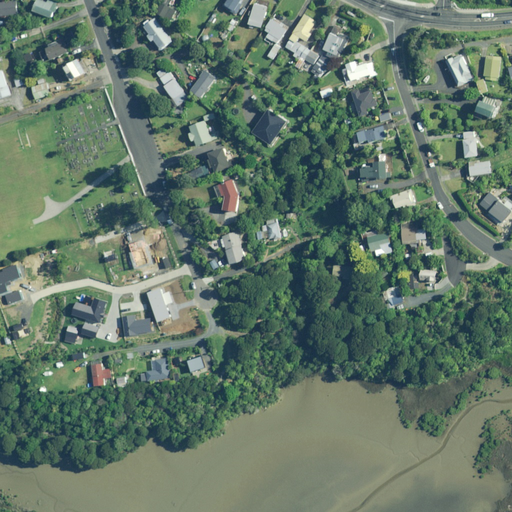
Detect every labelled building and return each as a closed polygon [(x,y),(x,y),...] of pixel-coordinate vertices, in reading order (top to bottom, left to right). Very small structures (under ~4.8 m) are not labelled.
[(38,0),(34,11),(54,18),(60,3),(55,1),(52,0),(49,0),(48,2),(42,0),(38,0)] [(18,14),(17,1),(0,2),(0,18),(5,18),(5,16),(18,14)] [(178,10),(163,1),(157,12),(172,21),(178,10)] [(268,7),(256,3),(250,24),(262,27),(268,7)] [(317,21),(305,14),(286,47),(296,52),(294,55),(300,59),(296,66),(300,68),(306,59),(308,55),(311,50),(298,42),(301,37),(308,41),(313,33),(310,32),(317,21)] [(174,41),(156,18),(151,22),(149,19),(144,24),(151,33),(149,35),(153,41),(156,39),(163,49),(174,41)] [(281,24),(272,19),(266,30),(270,32),(267,37),(279,43),(287,29),(283,27),(285,23),(282,22),(281,24)] [(201,33),(207,24),(203,22),(198,31),(201,33)] [(343,28),(336,24),(324,49),(340,56),(342,51),(340,50),(346,36),(341,33),(343,28)] [(70,52),(66,41),(40,51),(44,62),(70,52)] [(282,47),(276,43),(269,56),(274,59),(282,47)] [(476,79),(464,54),(448,62),(460,86),(476,79)] [(489,79),(499,80),(499,77),(501,77),(503,57),(488,56),(486,76),(489,76),(489,79)] [(84,69),(78,59),(64,68),(73,81),(82,75),(79,72),(84,69)] [(328,63),(320,59),(312,72),(320,77),(328,63)] [(314,65),(306,61),(302,69),(309,73),(314,65)] [(352,80),(357,79),(358,80),(362,79),(361,78),(371,75),(371,76),(377,75),(373,61),(358,66),(357,61),(347,64),(348,68),(344,69),(346,74),(350,73),(352,80)] [(175,79),(166,66),(157,73),(179,106),(190,98),(176,78),(175,79)] [(195,71),(189,66),(186,69),(192,74),(195,71)] [(0,98),(12,94),(3,70),(0,71),(0,98)] [(217,78),(206,70),(191,91),(202,98),(217,78)] [(25,84),(22,76),(15,79),(17,87),(25,84)] [(489,92),(486,79),(479,81),(482,93),(489,92)] [(50,95),(46,82),(32,87),(36,99),(50,95)] [(375,98),(371,86),(354,92),(362,116),(370,114),(369,108),(379,105),(376,98),(375,98)] [(500,107),(495,105),(497,100),(487,96),(485,101),(480,99),(476,109),(474,115),(483,119),(485,114),(496,118),(500,107)] [(289,121),(270,108),(254,132),(273,145),(289,121)] [(391,119),(390,113),(380,116),(382,122),(391,119)] [(211,135),(206,120),(191,126),(193,132),(190,133),(193,141),(196,140),(198,146),(219,138),(217,132),(211,135)] [(388,138),(384,124),(372,127),(373,132),(369,133),(368,129),(358,132),(362,142),(371,139),(372,143),(388,138)] [(479,156),(477,138),(465,140),(467,157),(479,156)] [(232,167),(225,148),(210,153),(212,159),(210,160),(213,167),(215,167),(217,173),(232,167)] [(491,159),(467,162),(469,176),(468,178),(475,183),(482,174),(493,173),(491,159)] [(388,178),(387,161),(369,162),(369,167),(363,168),(364,178),(379,177),(379,179),(388,178)] [(228,195),(226,210),(239,211),(242,193),(236,179),(217,186),(222,198),(228,195)] [(393,205),(395,204),(397,209),(406,206),(409,214),(420,211),(415,198),(412,188),(390,195),(393,205)] [(511,212),(511,209),(490,193),(481,204),(505,222),(511,212)] [(238,215),(226,213),(224,226),(236,228),(238,215)] [(280,238),(276,220),(255,224),(257,232),(259,239),(273,236),(274,239),(280,238)] [(419,243),(417,222),(402,224),(403,244),(419,243)] [(225,238),(223,239),(225,247),(227,246),(229,251),(226,251),(230,265),(248,260),(240,231),(224,235),(225,238)] [(391,238),(390,231),(368,236),(372,252),(376,251),(377,256),(393,252),(390,238),(391,238)] [(351,267),(334,265),(333,275),(350,277),(351,267)] [(436,270),(420,269),(420,280),(436,281),(436,270)] [(400,295),(397,285),(381,290),(385,300),(400,295)] [(110,294),(98,290),(93,306),(77,301),(73,314),(85,318),(83,324),(86,325),(83,333),(103,339),(108,324),(102,322),(110,294)] [(82,329),(70,325),(67,336),(79,339),(82,329)] [(90,357),(88,351),(74,354),(76,360),(90,357)] [(171,378),(168,358),(156,360),(157,363),(152,364),(153,371),(148,371),(150,381),(171,378)] [(206,367),(202,358),(192,361),(196,371),(206,367)] [(104,364),(103,360),(93,361),(96,386),(107,385),(106,378),(113,377),(112,368),(107,369),(106,363),(104,364)]
